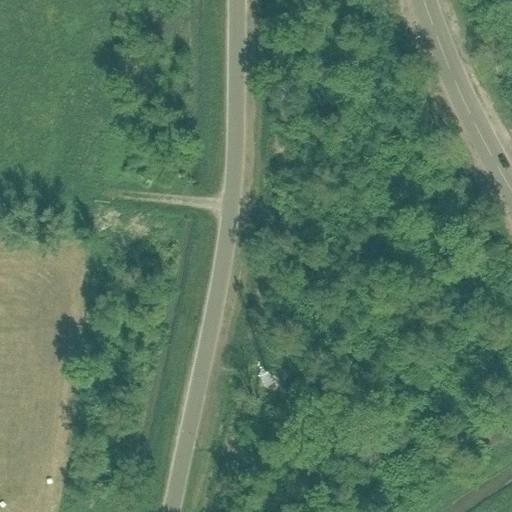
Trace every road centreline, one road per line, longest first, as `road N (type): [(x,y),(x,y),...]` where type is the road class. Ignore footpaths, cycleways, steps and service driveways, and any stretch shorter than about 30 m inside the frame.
road 1 (tertiary): [(171,511),(227,235),(235,0)]
road 2 (tertiary): [(511,196),(452,83),(422,0)]
road 3 (track): [(95,193),(230,206)]
